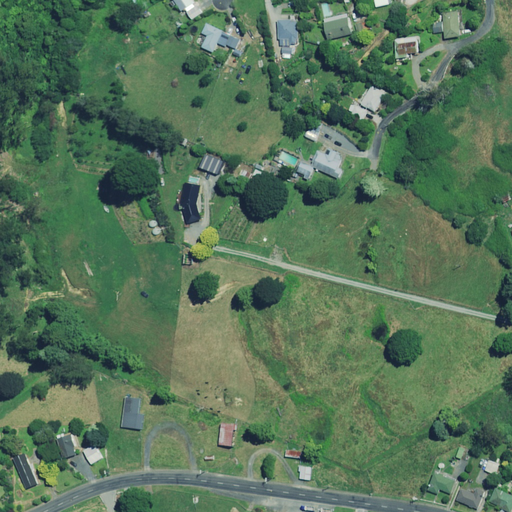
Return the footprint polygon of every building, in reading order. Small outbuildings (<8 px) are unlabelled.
[(187,10),(197,3),(194,0),(176,0),(184,12),(187,10)] [(197,5),(187,11),(193,20),(203,13),(197,5)] [(463,37),(459,11),(442,14),(443,22),(432,23),(434,34),(445,32),(446,39),(463,37)] [(356,34),(353,24),(351,14),(325,20),(330,40),(356,34)] [(300,38),(300,16),(291,16),(291,20),(280,20),(280,40),(288,40),(288,44),(298,44),(298,38),(300,38)] [(371,30),(368,22),(364,23),(363,21),(354,23),(357,33),(371,30)] [(243,53),(237,49),(241,40),(209,24),(204,33),(209,36),(204,47),(215,53),(219,43),(227,47),(228,45),(236,49),(233,54),(241,58),(243,53)] [(420,53),(418,37),(395,40),(397,60),(410,58),(409,54),(420,53)] [(387,94),(373,86),(362,104),(377,113),(387,94)] [(368,112),(353,104),(350,111),(354,113),(352,117),(363,123),(368,112)] [(322,127),(314,124),(312,128),(320,132),(322,127)] [(319,133),(310,129),(306,137),(316,142),(319,133)] [(315,167),(339,178),(342,170),(338,168),(343,157),(332,152),(330,157),(321,153),(315,167)] [(226,162),(206,154),(201,168),(221,175),(226,162)] [(315,168),(303,162),(299,172),(307,175),(306,178),(310,180),(315,168)] [(265,174),(256,170),(254,175),(244,170),(242,176),(261,185),(265,174)] [(201,178),(190,176),(188,184),(199,186),(201,178)] [(202,193),(185,190),(183,204),(181,205),(183,210),(185,210),(190,225),(205,220),(200,206),(202,193)] [(143,399),(128,397),(124,427),(144,430),(146,415),(141,414),(143,399)] [(238,425),(223,424),(220,445),(236,447),(238,425)] [(65,435),(59,436),(57,437),(64,459),(78,455),(76,447),(78,447),(74,432),(65,435)] [(103,459),(96,445),(85,451),(93,465),(103,459)] [(467,450),(462,448),(458,458),(463,460),(467,450)] [(304,450),(288,449),(287,457),(303,459),(304,450)] [(40,484),(28,454),(16,459),(28,490),(40,484)] [(498,463),(490,461),(485,459),(483,465),(488,467),(487,471),(495,474),(498,463)] [(314,468),(301,466),(300,472),(302,472),(301,479),(312,481),(314,468)] [(458,482),(437,473),(429,491),(439,495),(441,490),(453,494),(458,482)] [(487,492),(479,489),(476,495),(463,489),(458,501),(480,510),(487,492)] [(491,503),(503,509),(500,511),(511,511),(511,495),(497,489),(491,503)]
